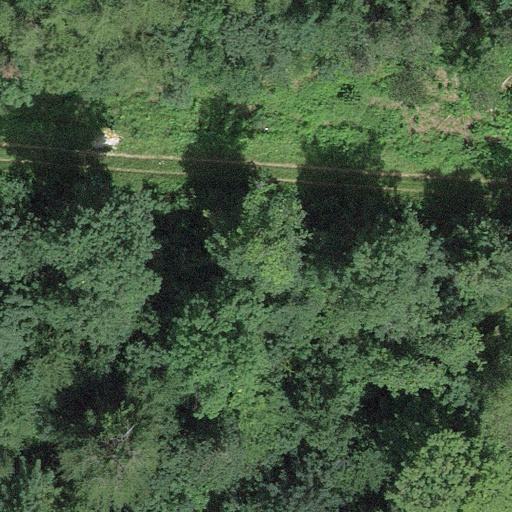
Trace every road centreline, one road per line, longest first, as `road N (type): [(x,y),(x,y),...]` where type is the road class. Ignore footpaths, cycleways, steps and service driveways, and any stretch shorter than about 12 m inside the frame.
road 1 (track): [(511,183),(0,157)]
road 2 (track): [(176,511),(511,305)]
